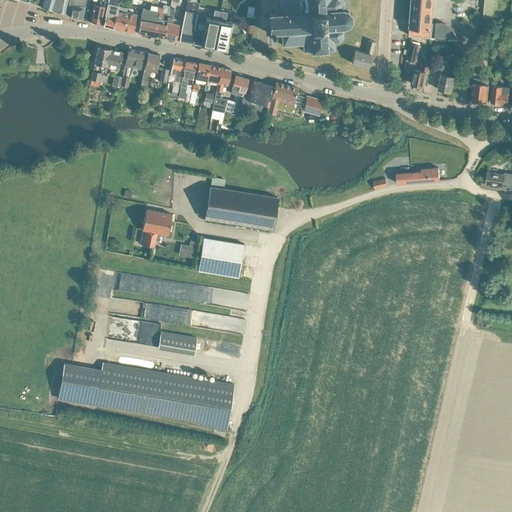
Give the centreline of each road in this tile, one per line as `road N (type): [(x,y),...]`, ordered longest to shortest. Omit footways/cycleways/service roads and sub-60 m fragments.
road 1 (tertiary): [(380,96),(95,33),(5,32)]
road 2 (track): [(0,422),(196,458),(224,456)]
road 3 (track): [(497,195),(467,321),(494,340),(490,376)]
road 4 (residential): [(467,182),(393,188),(297,223)]
